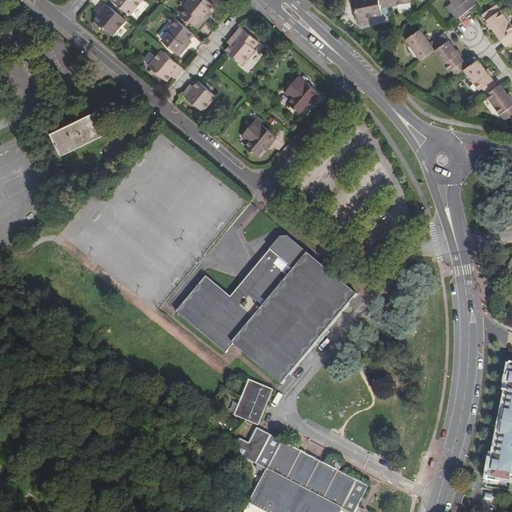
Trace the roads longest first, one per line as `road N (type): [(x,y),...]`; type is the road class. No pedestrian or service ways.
road 1 (residential): [(433,511),(469,348),(463,269),(439,178)]
road 2 (residential): [(161,107),(258,188),(362,76)]
road 3 (residential): [(59,20),(161,107)]
